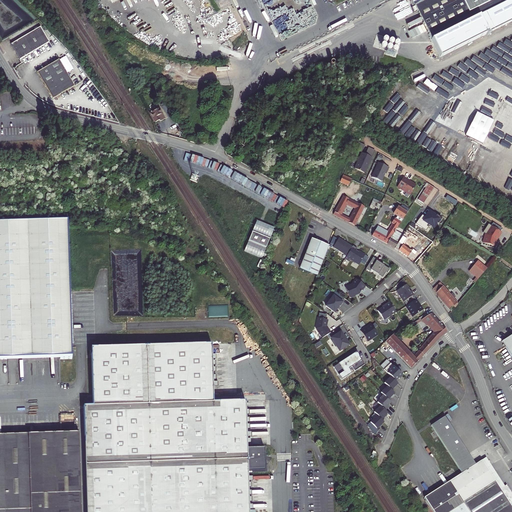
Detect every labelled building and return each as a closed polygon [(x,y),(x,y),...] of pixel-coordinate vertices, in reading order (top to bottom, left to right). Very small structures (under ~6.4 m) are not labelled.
[(414,5),(432,40),(510,0),(425,0),(419,3),(414,5)] [(20,60),(49,42),(40,27),(11,44),(20,60)] [(53,99),(74,86),(59,60),(37,73),(53,99)] [(439,77),(443,73),(435,66),(428,74),(434,79),(437,75),(439,77)] [(436,82),(443,88),(450,80),(443,74),(436,82)] [(411,87),(418,92),(424,82),(417,78),(411,87)] [(408,87),(406,91),(413,96),(415,92),(408,87)] [(429,100),(432,96),(424,91),(422,95),(429,100)] [(418,95),(416,99),(424,103),(426,99),(418,95)] [(155,122),(159,120),(160,121),(165,119),(159,108),(150,113),(155,122)] [(176,123),(168,108),(164,110),(173,124),(176,123)] [(464,149),(467,150),(472,141),(469,139),(464,149)] [(357,142),(354,149),(361,152),(364,144),(357,142)] [(360,152),(354,168),(366,173),(374,149),(368,147),(365,153),(360,152)] [(460,152),(455,162),(459,164),(464,155),(460,152)] [(465,166),(471,155),(467,153),(461,164),(465,166)] [(377,162),(371,176),(381,181),(388,166),(377,162)] [(474,173),(479,166),(475,163),(470,171),(474,173)] [(487,168),(480,180),(484,182),(491,171),(487,168)] [(348,186),(351,179),(343,176),(340,182),(348,186)] [(402,176),(396,188),(410,195),(416,183),(402,176)] [(502,191),(507,193),(511,183),(511,181),(503,177),(498,188),(502,191)] [(423,203),(434,188),(428,184),(418,200),(423,203)] [(354,226),(364,207),(344,196),(333,214),(354,226)] [(369,207),(378,211),(380,205),(372,201),(369,207)] [(372,236),(387,244),(395,231),(407,213),(403,210),(400,208),(398,207),(393,214),(397,216),(395,219),(395,218),(391,223),(393,224),(388,232),(378,226),(372,236)] [(72,359),(67,219),(0,221),(0,357),(17,357),(17,358),(60,357),(60,359),(72,359)] [(273,230),(274,228),(257,221),(252,232),(270,239),(272,233),(268,231),(269,229),(273,230)] [(395,231),(387,244),(395,248),(399,242),(401,238),(403,235),(395,231)] [(248,241),(266,248),(270,239),(252,232),(248,241)] [(338,240),(333,237),(330,244),(334,246),(333,247),(346,256),(352,247),(339,238),(338,240)] [(300,268),(317,275),(329,246),(311,238),(300,268)] [(399,242),(413,254),(415,251),(405,243),(406,241),(401,238),(399,242)] [(266,248),(248,241),(244,252),(262,259),(263,256),(259,255),(260,252),(264,253),(266,248)] [(399,242),(395,248),(415,263),(431,246),(424,241),(415,251),(413,254),(399,242)] [(353,246),(352,247),(346,256),(344,260),(349,262),(350,260),(359,265),(365,255),(359,252),(358,252),(356,251),(357,249),(353,246)] [(381,261),(374,257),(366,268),(370,271),(371,269),(383,277),(386,271),(388,272),(390,268),(380,262),(381,261)] [(483,273),(487,269),(477,261),(474,265),(483,273)] [(483,273),(474,265),(469,271),(476,277),(478,279),(483,273)] [(366,286),(356,279),(352,285),(345,288),(350,298),(351,298),(356,296),(355,296),(359,294),(362,290),(362,291),(366,286)] [(450,295),(440,282),(433,289),(436,293),(449,309),(454,306),(456,308),(458,304),(453,298),(455,297),(452,294),(450,295)] [(413,295),(406,285),(397,291),(404,302),(413,295)] [(343,303),(332,295),(328,299),(330,301),(326,306),(334,313),(339,306),(340,306),(343,303)] [(420,305),(416,299),(407,306),(414,316),(424,310),(421,305),(420,305)] [(396,312),(389,302),(385,305),(385,306),(378,311),(384,320),(396,312)] [(427,326),(428,325),(435,318),(432,314),(421,320),(427,326)] [(328,320),(318,318),(316,328),(323,338),(331,333),(327,326),(328,320)] [(430,328),(438,321),(435,318),(428,325),(430,328)] [(447,331),(438,321),(430,328),(435,333),(416,353),(421,357),(438,338),(447,331)] [(365,328),(361,331),(367,341),(378,334),(371,325),(368,327),(368,328),(366,329),(365,328)] [(344,339),(340,331),(331,337),(332,339),(332,340),(335,345),(336,344),(339,350),(348,344),(345,338),(344,339)] [(511,334),(498,344),(511,365),(511,334)] [(413,357),(392,335),(385,342),(411,368),(418,361),(413,357)] [(84,407),(87,511),(249,511),(248,472),(266,472),(265,448),(248,448),(246,401),(215,402),(213,344),(91,348),(93,407),(84,407)] [(365,364),(357,352),(334,367),(342,380),(351,373),(349,369),(352,367),(355,371),(365,364)] [(402,375),(391,363),(384,370),(391,377),(396,382),(399,378),(398,378),(402,375)] [(396,382),(391,377),(384,383),(387,387),(391,390),(394,387),(398,384),(396,382)] [(391,390),(387,387),(381,393),(383,395),(388,400),(391,397),(390,397),(394,393),(391,390)] [(388,400),(383,395),(379,399),(380,400),(377,403),(380,405),(385,411),(389,407),(388,406),(391,403),(388,400)] [(385,411),(380,405),(376,409),(377,409),(374,413),(377,416),(381,420),(386,416),(385,415),(387,413),(385,411)] [(381,420),(377,416),(370,423),(370,422),(367,425),(374,435),(378,431),(377,429),(380,426),(379,426),(383,422),(381,420)] [(446,416),(432,424),(463,473),(424,497),(433,511),(511,511),(511,490),(508,484),(505,485),(488,457),(477,464),(446,416)] [(81,511),(79,433),(0,435),(0,511),(81,511)] [(443,475),(447,481),(455,476),(451,470),(443,475)]
